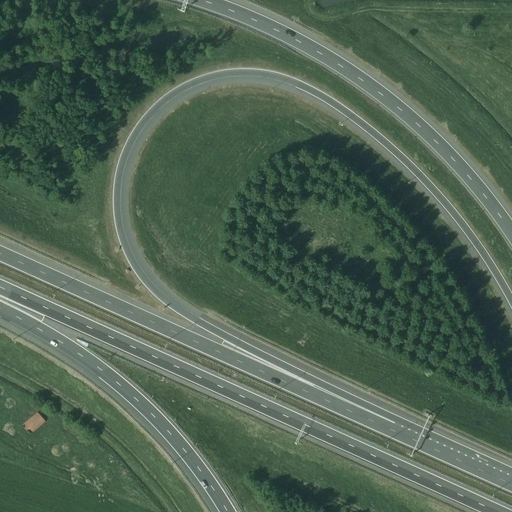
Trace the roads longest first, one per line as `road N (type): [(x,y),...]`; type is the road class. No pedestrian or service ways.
road 1 (motorway): [(391,430),(359,402),(182,314),(143,282),(119,231),(116,194),(124,155),(148,116),(177,91),(222,75),(269,76),(304,89),(381,142),(437,195),(511,302)]
road 2 (motorway): [(0,288),(496,511)]
road 3 (motorway): [(391,430),(0,249)]
road 4 (motorway): [(511,234),(437,143),(362,80),(277,31),(199,0)]
road 5 (motorway): [(0,308),(81,355),(137,400),(228,511)]
road 6 (motorway): [(511,484),(391,430)]
